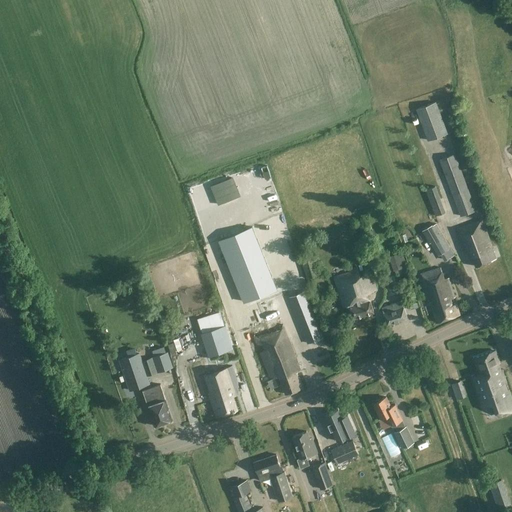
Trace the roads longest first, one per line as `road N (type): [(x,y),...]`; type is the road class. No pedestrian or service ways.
road 1 (tertiary): [(0,510),(274,412)]
road 2 (tertiary): [(274,412),(511,305)]
